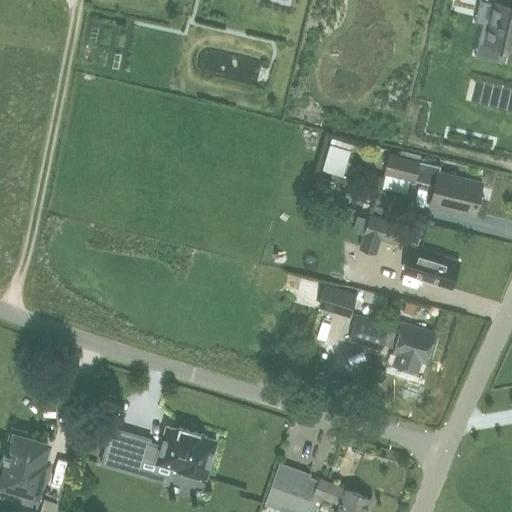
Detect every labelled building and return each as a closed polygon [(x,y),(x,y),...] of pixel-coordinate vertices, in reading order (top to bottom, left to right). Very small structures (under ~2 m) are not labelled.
[(511,6),(494,2),(485,40),(504,45),(503,50),(511,52),(511,6)] [(383,173),(414,180),(419,161),(388,153),(383,173)] [(433,185),(428,205),(442,209),(443,206),(473,213),(480,182),(436,171),(438,165),(419,161),(414,180),(433,185)] [(379,194),(383,177),(371,174),(366,191),(379,194)] [(380,239),(394,244),(400,224),(369,214),(358,247),(375,252),(380,239)] [(400,224),(396,237),(416,243),(420,231),(400,224)] [(403,271),(450,286),(458,261),(411,247),(403,271)] [(324,284),(318,306),(347,314),(353,292),(324,284)] [(401,311),(411,314),(414,304),(405,301),(401,311)] [(388,325),(356,315),(349,339),(381,349),(388,325)] [(401,322),(392,352),(424,362),(434,332),(401,322)] [(155,462),(205,476),(215,439),(203,435),(203,433),(179,426),(178,428),(165,425),(159,445),(148,442),(149,438),(130,432),(123,456),(104,450),(100,463),(139,474),(144,457),(155,460),(155,462)] [(0,478),(19,484),(17,489),(37,495),(39,487),(40,487),(41,486),(40,485),(46,464),(47,464),(47,462),(45,462),(42,461),(47,443),(25,436),(26,433),(27,431),(25,431),(12,428),(12,427),(10,427),(10,428),(10,429),(3,452),(3,451),(1,457),(5,458),(0,475),(0,478)] [(279,463),(271,486),(301,497),(311,474),(279,463)] [(339,504),(336,511),(363,511),(369,498),(345,489),(319,479),(313,494),(339,504)]
